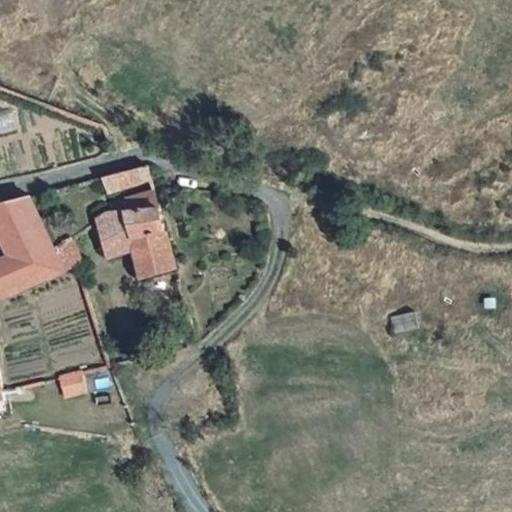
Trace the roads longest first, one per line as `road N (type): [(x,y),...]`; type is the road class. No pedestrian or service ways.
road 1 (track): [(88,168),(148,158),(480,243),(511,242)]
road 2 (track): [(260,184),(284,217),(279,272),(212,344)]
